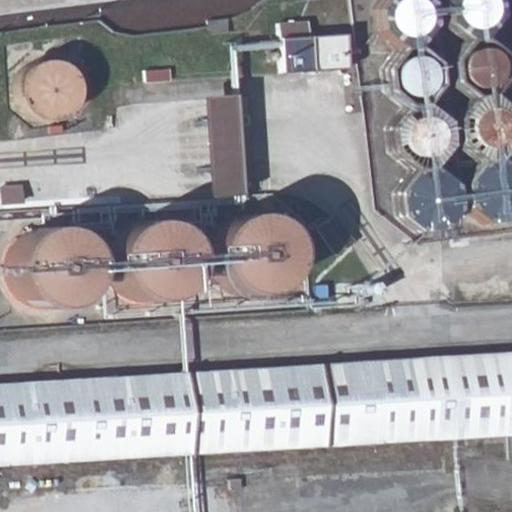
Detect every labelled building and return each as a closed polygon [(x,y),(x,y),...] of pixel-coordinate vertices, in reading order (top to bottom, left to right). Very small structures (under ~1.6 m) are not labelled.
[(422,4),(415,0),(378,0),(371,10),(374,29),(393,48),(379,70),(380,93),(399,108),(384,128),(387,155),(406,171),(392,193),(395,216),(413,231),(435,229),(450,208),(447,187),(427,169),(442,148),(438,122),(419,104),(434,86),(430,64),(411,47),(427,28),(422,4)] [(489,0),(441,0),(439,3),(442,24),(460,41),(447,63),(449,83),(466,98),(454,120),(455,145),(474,163),(461,187),(463,209),(483,224),(503,222),(511,209),(511,175),(494,162),(509,141),(506,112),(487,97),(501,77),(498,56),(478,38),(491,21),(489,0)] [(343,34),(308,36),(310,71),(344,69),(343,34)] [(28,119),(40,120),(52,117),(61,110),(67,100),(69,89),(67,77),(60,68),(50,61),(39,59),(26,60),(15,67),(8,77),(5,90),(8,102),(16,112),(28,119)] [(230,93),(194,96),(202,194),(238,191),(230,93)] [(213,282),(225,290),(239,295),(254,294),(268,288),(279,278),(285,265),(288,250),(284,236),(277,223),(265,214),(251,209),(238,209),(225,213),(214,220),(206,231),(202,243),(201,257),(205,269),(213,282)] [(333,212),(315,226),(336,254),(354,240),(333,212)] [(116,292),(128,301),(142,305),(157,305),(171,299),(182,289),(189,276),(191,261),(188,247),(180,234),(168,225),(154,220),(141,220),(128,224),(118,231),(109,242),(105,254),(104,267),(108,280),(116,292)] [(13,301),(25,310),(39,314),(54,313),(67,307),(78,297),(85,284),(87,269),(84,255),(76,242),(65,233),(51,228),(38,228),(25,232),(14,240),(6,250),(1,262),(1,276),(4,288),(13,301)] [(511,355),(0,384),(0,465),(511,434),(511,355)]
